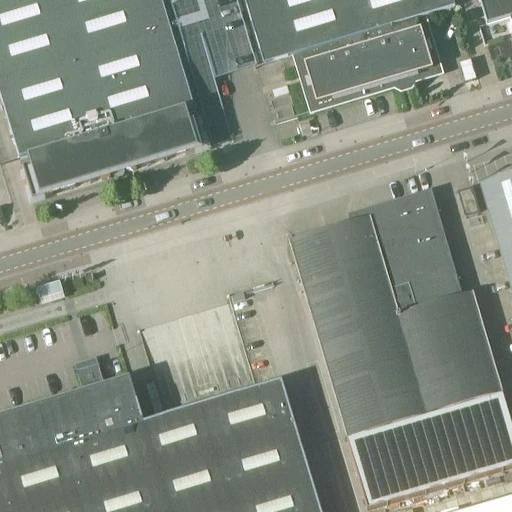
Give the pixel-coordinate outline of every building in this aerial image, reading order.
[(192,108),(160,0),(0,0),(0,96),(19,160),(27,157),(30,166),(22,168),(32,202),(52,196),(52,194),(101,179),(101,181),(110,178),(109,176),(113,175),(116,178),(119,179),(122,177),(123,172),(127,171),(127,173),(136,170),(135,169),(184,154),(185,156),(205,150),(195,116),(187,119),(185,110),(192,108)] [(243,0),(263,66),(292,57),(300,55),(315,103),(316,104),(317,105),(430,71),(431,70),(431,69),(417,20),(426,17),(454,9),(450,0),(243,0)] [(511,0),(478,0),(486,26),(508,20),(511,31),(511,0)] [(511,177),(481,187),(511,293),(511,177)] [(331,221),(333,230),(288,243),(345,440),(365,511),(369,511),(511,469),(511,440),(499,395),(470,296),(461,299),(430,192),(331,221)] [(469,192),(458,195),(465,217),(476,214),(469,192)] [(0,467),(0,511),(320,511),(280,380),(142,423),(128,377),(103,385),(93,354),(72,360),(82,392),(0,417),(0,457),(3,467),(0,467)] [(511,511),(511,502),(478,511),(511,511)]
